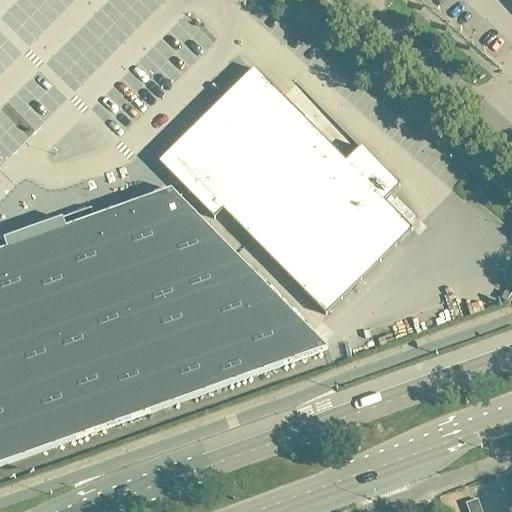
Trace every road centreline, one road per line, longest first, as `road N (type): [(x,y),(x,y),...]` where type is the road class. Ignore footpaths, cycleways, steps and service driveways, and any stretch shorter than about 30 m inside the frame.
road 1 (primary): [(511,355),(93,511)]
road 2 (primary): [(248,511),(511,419)]
road 3 (unclassified): [(511,154),(343,0)]
